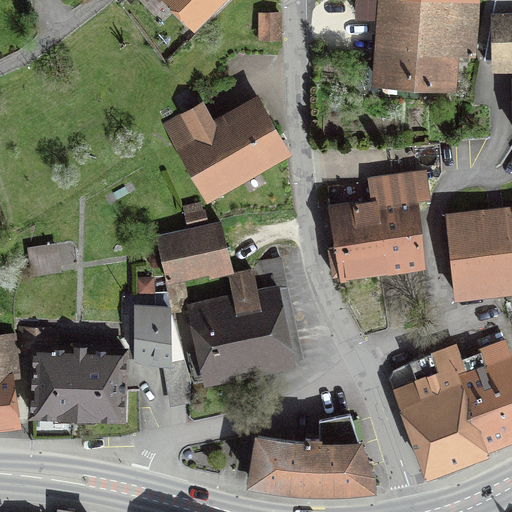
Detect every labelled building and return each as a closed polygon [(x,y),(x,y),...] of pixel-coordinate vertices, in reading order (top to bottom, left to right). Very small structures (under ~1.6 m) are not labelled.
[(167,0),(199,30),(228,0),(167,0)] [(486,0),(389,0),(383,0),(384,87),(467,86),(467,57),(487,57),(486,0)] [(511,12),(503,13),(504,71),(511,71),(511,12)] [(202,98),(161,124),(210,203),(294,151),(258,93),(216,119),(202,98)] [(378,201),(336,204),(341,278),(436,271),(429,173),(376,178),(378,201)] [(511,208),(459,216),(472,302),(511,296),(511,208)] [(223,220),(160,235),(172,284),(234,269),(223,220)] [(273,281),(186,303),(206,383),(294,361),(273,281)] [(184,306),(146,304),(144,363),(181,365),(184,306)] [(478,369),(509,438),(511,436),(511,331),(511,329),(480,343),(490,364),(478,369)] [(0,424),(21,422),(8,332),(0,333),(0,424)] [(509,438),(478,369),(467,344),(440,356),(448,373),(407,391),(442,468),(509,438)] [(123,350),(41,348),(40,415),(122,417),(123,350)] [(323,439),(262,431),(259,482),(321,490),(385,486),(373,439),(323,439)]
